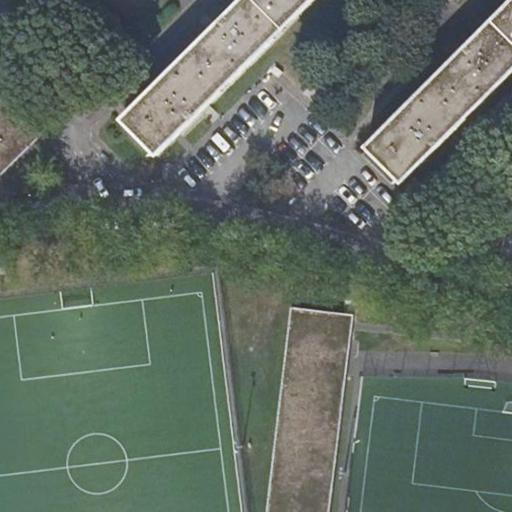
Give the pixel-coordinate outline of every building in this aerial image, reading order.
[(160,153),(313,0),(243,0),(125,118),(128,121),(158,150),(160,153)] [(511,0),(369,145),(372,148),(400,177),(404,180),(511,70),(511,0)] [(0,169),(36,135),(3,103),(0,105),(0,169)] [(152,155),(158,150),(128,121),(122,126),(152,155)] [(395,182),(400,177),(372,148),(367,152),(395,182)]
